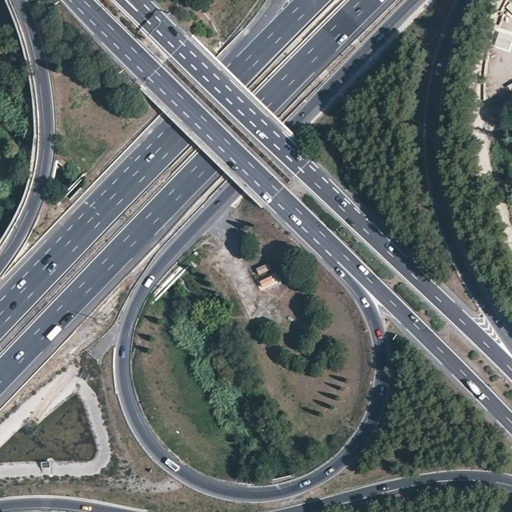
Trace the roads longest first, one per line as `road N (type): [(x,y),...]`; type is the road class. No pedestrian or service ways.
road 1 (motorway): [(356,267),(384,347),(379,412),(343,462),(287,493),(215,489),(171,467),(130,409),(125,340),(149,283),(183,236),(414,0)]
road 2 (motorway): [(0,375),(371,0)]
road 3 (primary): [(511,371),(135,8)]
road 4 (primary): [(84,0),(356,267)]
road 5 (motorway): [(260,49),(0,320)]
road 6 (motorway): [(511,347),(460,262),(433,189),(434,77),(461,0)]
road 7 (motorway): [(20,0),(44,79),(48,154),(27,223),(0,265)]
road 8 (motorway): [(270,511),(415,474),(469,469),(511,477)]
road 9 (primary): [(356,267),(511,425)]
road 10 (unclassified): [(511,232),(496,207),(478,118),(511,102)]
road 11 (motorway): [(0,501),(61,499),(133,511)]
